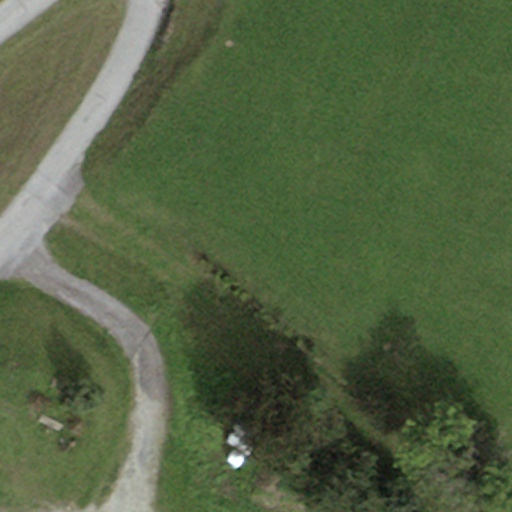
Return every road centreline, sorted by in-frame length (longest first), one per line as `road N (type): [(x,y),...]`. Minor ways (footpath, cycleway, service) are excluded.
road 1 (track): [(47,182),(298,369),(432,511)]
road 2 (track): [(136,511),(153,386),(146,354),(102,306)]
road 3 (track): [(156,0),(47,182)]
